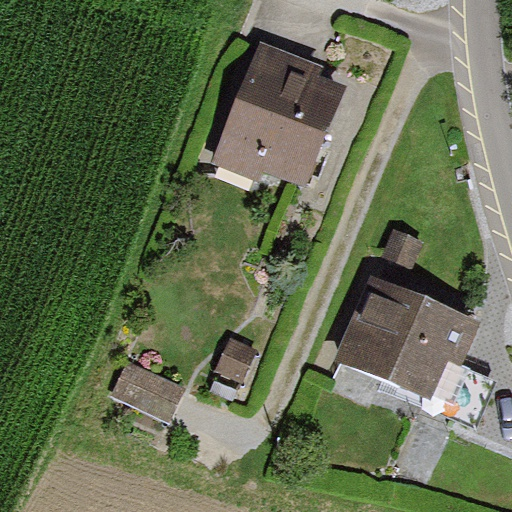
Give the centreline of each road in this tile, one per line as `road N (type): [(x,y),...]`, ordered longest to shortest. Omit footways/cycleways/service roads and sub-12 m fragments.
road 1 (track): [(193,416),(235,434),(268,420),(420,69),(444,45),(480,42)]
road 2 (residential): [(476,0),(483,82),(511,210)]
